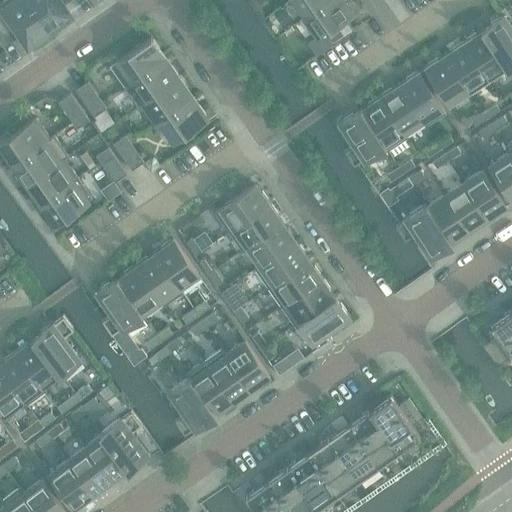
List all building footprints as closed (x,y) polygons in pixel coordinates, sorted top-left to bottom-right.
[(51,32),(28,0),(4,0),(0,3),(0,4),(1,6),(0,6),(0,31),(3,36),(16,27),(28,44),(38,37),(40,40),(51,32)] [(28,0),(51,32),(62,24),(60,21),(70,14),(60,0),(28,0)] [(294,0),(305,14),(305,15),(327,0),(294,0)] [(346,0),(327,0),(305,15),(305,14),(301,17),(315,37),(323,32),(332,44),(354,29),(345,16),(352,12),(345,1),(346,0)] [(491,24),(484,29),(506,63),(506,64),(510,70),(511,68),(511,28),(503,14),(490,22),(491,24)] [(506,63),(484,29),(477,34),(475,32),(463,39),(487,76),(506,64),(506,63)] [(124,85),(165,56),(151,36),(109,65),(124,85)] [(446,54),(468,89),(487,76),(463,39),(452,47),(453,49),(446,54)] [(468,89),(446,54),(438,59),(437,56),(425,65),(449,101),(468,89)] [(177,74),(165,56),(124,85),(138,106),(140,104),(140,103),(179,76),(177,74)] [(407,79),(399,84),(423,121),(424,120),(427,124),(446,112),(418,69),(405,77),(407,79)] [(186,86),(179,76),(140,103),(140,104),(154,124),(160,120),(159,119),(193,96),(186,86)] [(75,89),(90,109),(102,101),(88,80),(75,89)] [(379,95),(407,137),(409,136),(407,132),(423,121),(399,84),(392,89),(391,87),(379,95)] [(58,101),(73,121),(85,113),(70,92),(58,101)] [(407,137),(379,95),(367,102),(368,104),(361,109),(385,146),(386,145),(388,149),(407,137)] [(159,119),(160,120),(174,139),(207,116),(205,113),(199,105),(193,96),(159,119)] [(102,101),(90,109),(94,115),(106,107),(102,101)] [(495,103),(483,111),(487,117),(499,110),(495,103)] [(385,146),(361,109),(354,114),(352,112),(340,120),(355,143),(344,150),(353,164),(364,157),(365,159),(385,146)] [(487,117),(483,111),(471,118),(475,125),(487,117)] [(85,113),(73,121),(77,127),(89,119),(85,113)] [(503,114),(490,122),(495,129),(507,121),(503,114)] [(7,154),(13,163),(50,137),(50,136),(36,116),(11,134),(8,130),(0,135),(0,150),(4,156),(7,154)] [(495,129),(490,122),(478,130),(483,137),(495,129)] [(16,173),(24,184),(64,156),(64,157),(68,154),(54,133),(50,136),(50,137),(13,163),(19,171),(16,173)] [(448,133),(436,141),(441,148),(453,140),(448,133)] [(113,142),(117,148),(129,140),(125,134),(113,142)] [(129,140),(117,148),(132,169),(144,160),(129,140)] [(509,151),(511,155),(511,140),(502,147),(506,153),(509,151)] [(441,148),(436,141),(424,149),(428,156),(441,148)] [(456,145),(444,153),(448,159),(460,152),(456,145)] [(96,154),(100,160),(112,152),(108,146),(96,154)] [(511,155),(509,151),(506,153),(489,164),(511,198),(511,155)] [(112,152),(100,160),(114,181),(127,172),(112,152)] [(448,159),(444,153),(432,161),(436,167),(448,159)] [(35,194),(41,202),(78,176),(64,157),(64,156),(24,184),(32,196),(35,194)] [(150,158),(144,162),(151,172),(161,164),(157,159),(153,158),(150,158)] [(410,158),(398,166),(402,173),(414,165),(410,158)] [(402,173),(398,166),(386,174),(390,180),(402,173)] [(420,168),(408,176),(412,183),(424,175),(420,168)] [(463,182),(485,216),(493,211),(494,213),(507,205),(483,169),(463,182)] [(78,176),(41,202),(47,210),(44,212),(55,228),(69,218),(67,214),(92,196),(78,176)] [(412,183),(408,176),(395,184),(400,191),(412,183)] [(485,216),(463,182),(445,193),(467,228),(485,216)] [(228,230),(270,201),(262,190),(260,191),(254,183),(215,211),(228,230)] [(467,228),(445,193),(428,205),(427,205),(449,240),(467,228)] [(270,201),(228,230),(242,250),(248,246),(247,245),(281,221),(276,214),(278,213),(270,201)] [(427,205),(428,205),(426,203),(405,216),(406,218),(396,224),(405,239),(415,232),(431,255),(443,247),(442,245),(449,240),(427,205)] [(286,228),(281,221),(247,245),(248,246),(260,263),(260,264),(296,239),(288,227),(286,228)] [(162,247),(154,252),(178,286),(179,285),(198,273),(173,237),(160,245),(162,247)] [(186,242),(195,254),(201,250),(193,237),(186,242)] [(304,250),(296,239),(260,264),(260,263),(254,267),(268,287),(307,259),(302,251),(304,250)] [(134,263),(159,299),(163,297),(167,302),(183,291),(179,285),(178,286),(154,252),(147,257),(146,255),(134,263)] [(199,261),(208,273),(214,268),(206,256),(199,261)] [(307,259),(268,287),(281,305),(322,276),(314,264),(312,266),(307,259)] [(159,299),(134,263),(123,271),(124,273),(117,278),(141,312),(142,312),(159,299)] [(214,268),(208,273),(216,285),(223,280),(214,268)] [(322,276),(281,305),(294,324),(334,296),(328,289),(331,287),(322,276)] [(141,312),(117,278),(110,283),(109,281),(96,290),(112,313),(102,320),(112,334),(113,333),(122,327),(123,328),(124,327),(143,314),(142,312),(141,312)] [(225,298),(234,310),(241,306),(232,294),(225,298)] [(334,296),(294,324),(308,343),(313,340),(318,347),(332,337),(327,330),(349,314),(341,302),(339,303),(334,296)] [(205,299),(193,308),(197,314),(209,306),(205,299)] [(241,306),(234,310),(242,322),(249,317),(241,306)] [(197,314),(193,308),(181,316),(186,323),(197,314)] [(511,353),(511,308),(505,313),(509,320),(496,329),(493,323),(496,321),(495,319),(491,323),(499,335),(486,344),(485,343),(483,345),(497,364),(499,362),(498,361),(511,352),(511,353)] [(213,311),(202,320),(206,326),(218,318),(213,311)] [(41,332),(34,338),(59,371),(58,371),(60,373),(80,358),(63,336),(73,329),(63,315),(53,323),(52,321),(40,330),(41,332)] [(206,326),(202,320),(190,328),(194,335),(206,326)] [(167,326),(156,334),(160,341),(172,333),(167,326)] [(113,333),(112,334),(126,353),(133,364),(135,363),(147,354),(141,346),(139,348),(124,327),(123,328),(114,335),(113,333)] [(252,336),(260,348),(267,343),(258,331),(252,336)] [(160,341),(156,334),(144,342),(149,349),(160,341)] [(177,336),(166,344),(171,351),(182,343),(177,336)] [(26,341),(15,349),(41,384),(42,384),(58,371),(59,371),(34,338),(27,343),(26,341)] [(225,353),(250,387),(256,382),(258,384),(270,375),(245,340),(226,353),(225,353)] [(267,343),(260,348),(268,359),(275,355),(267,343)] [(171,351),(166,344),(154,352),(159,359),(171,351)] [(203,360),(231,400),(250,387),(225,353),(226,353),(222,347),(203,360)] [(5,360),(0,363),(0,367),(23,398),(22,398),(26,404),(46,389),(42,384),(41,384),(15,349),(4,358),(5,360)] [(281,358),(273,364),(279,373),(288,368),(281,358)] [(214,412),(231,400),(203,360),(185,373),(187,377),(188,376),(214,412)] [(23,398),(0,367),(0,407),(4,412),(22,398),(23,398)] [(206,417),(214,412),(188,376),(187,377),(169,390),(185,412),(174,419),(184,433),(194,426),(195,427),(208,419),(206,417)] [(87,383),(75,392),(80,398),(91,389),(87,383)] [(80,398),(75,392),(64,400),(68,407),(80,398)] [(369,408),(399,450),(420,435),(411,423),(420,417),(422,416),(409,397),(407,398),(408,399),(399,405),(390,393),(386,396),(387,398),(390,395),(394,401),(381,409),(377,403),(369,408)] [(93,396),(82,405),(86,411),(98,402),(93,396)] [(86,411),(82,405),(70,413),(75,420),(86,411)] [(366,420),(353,429),(378,465),(399,450),(369,408),(362,414),(366,420)] [(50,410),(39,419),(43,425),(55,417),(50,410)] [(102,432),(127,466),(134,460),(136,462),(148,453),(131,431),(141,424),(131,410),(121,417),(120,416),(100,431),(102,433),(102,432)] [(43,425),(39,419),(27,428),(32,434),(43,425)] [(59,422),(47,430),(52,437),(63,428),(59,422)] [(335,432),(328,437),(357,479),(378,465),(353,429),(340,438),(335,432)] [(52,437),(47,430),(35,439),(40,445),(52,437)] [(85,445),(110,478),(127,466),(102,432),(102,433),(85,445)] [(312,458),(337,494),(357,479),(328,437),(320,443),(325,449),(312,458)] [(6,444),(0,448),(0,458),(11,450),(6,444)] [(68,458),(93,491),(110,478),(85,445),(68,458)] [(14,455),(3,464),(7,470),(19,462),(14,455)] [(68,458),(49,473),(75,508),(87,499),(86,497),(93,491),(68,458)] [(294,461),(287,466),(316,508),(337,494),(312,458),(299,467),(294,461)] [(284,478),(270,487),(287,511),(310,511),(316,508),(287,466),(279,472),(284,478)] [(68,511),(42,477),(24,491),(23,492),(38,511),(68,511)] [(6,505),(11,511),(38,511),(23,492),(24,491),(20,485),(2,499),(7,504),(6,505)] [(287,511),(270,487),(257,496),(253,490),(244,495),(255,511),(287,511)]
